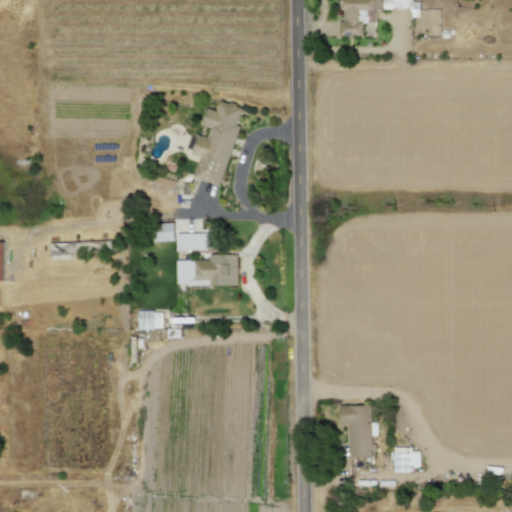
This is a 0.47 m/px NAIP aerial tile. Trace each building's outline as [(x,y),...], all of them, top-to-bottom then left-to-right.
[(340,0),(340,21),(337,21),(337,36),(361,36),(361,23),(375,23),(375,9),(411,10),(410,16),(418,17),(419,2),(410,2),(410,0),(340,0)] [(219,186),(238,126),(235,125),(241,107),(218,101),(215,111),(205,108),(200,126),(209,129),(206,138),(196,135),(190,154),(198,157),(192,177),(219,186)] [(174,241),(173,223),(153,223),(153,241),(174,241)] [(175,234),(176,250),(209,250),(208,233),(175,234)] [(79,258),(78,242),(48,243),(49,259),(79,258)] [(237,285),(236,254),(208,255),(208,259),(175,260),(176,286),(237,285)] [(137,329),(162,329),(161,311),(137,311),(137,329)] [(347,458),(371,457),(370,405),(338,406),(338,425),(347,424),(347,458)] [(410,473),(410,467),(418,467),(419,449),(393,448),(392,472),(410,473)]
